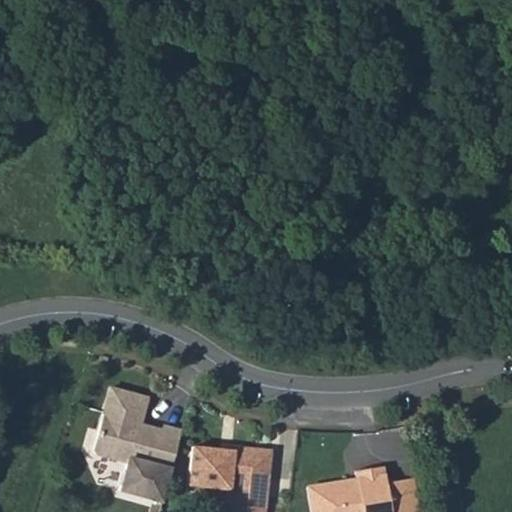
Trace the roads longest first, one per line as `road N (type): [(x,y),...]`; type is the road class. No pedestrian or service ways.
road 1 (residential): [(0,322),(102,313),(178,339),(227,374),(309,391),(511,367)]
road 2 (track): [(77,0),(91,102),(147,244),(265,385)]
